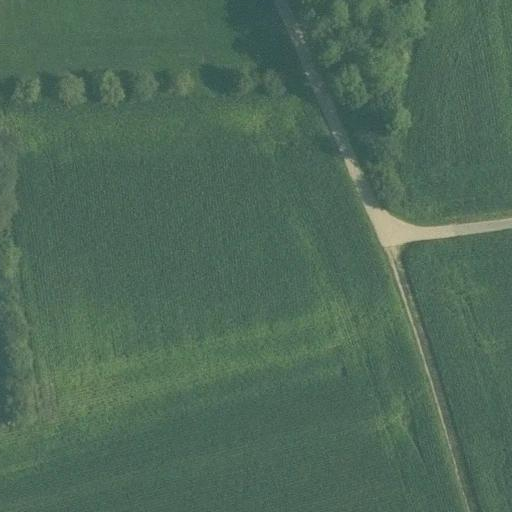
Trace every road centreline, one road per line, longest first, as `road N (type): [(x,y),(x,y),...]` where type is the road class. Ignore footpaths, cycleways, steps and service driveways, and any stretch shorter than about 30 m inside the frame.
road 1 (unclassified): [(511,224),(391,232),(356,177),(281,0)]
road 2 (track): [(391,232),(473,511)]
